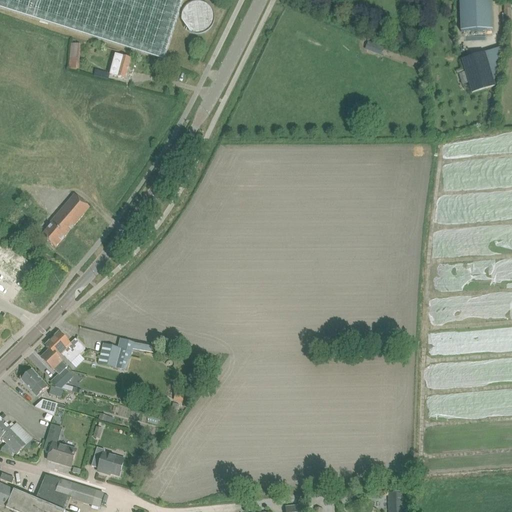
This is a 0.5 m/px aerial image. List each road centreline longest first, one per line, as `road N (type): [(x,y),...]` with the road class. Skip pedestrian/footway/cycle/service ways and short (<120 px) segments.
road 1 (secondary): [(40,328),(154,192),(260,0)]
road 2 (unclassified): [(310,498),(169,510),(0,457)]
